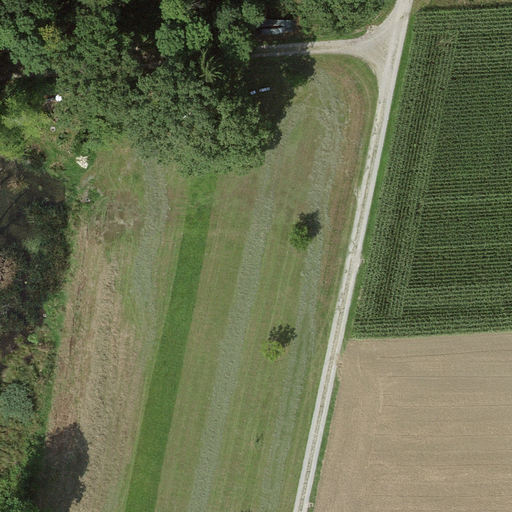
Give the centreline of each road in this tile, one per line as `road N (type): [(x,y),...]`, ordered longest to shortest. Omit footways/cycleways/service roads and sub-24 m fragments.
road 1 (track): [(301,511),(400,0)]
road 2 (track): [(0,57),(399,1)]
